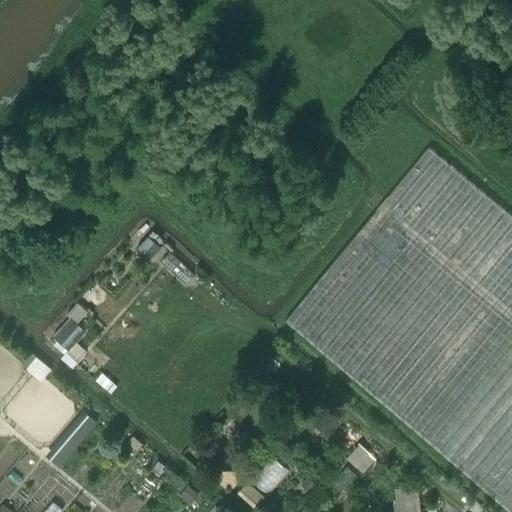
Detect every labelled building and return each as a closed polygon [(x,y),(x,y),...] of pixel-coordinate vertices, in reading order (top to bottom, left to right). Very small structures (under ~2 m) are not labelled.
[(511,511),(511,215),(428,146),(285,319),(511,511)] [(139,245),(137,246),(137,247),(139,248),(139,249),(141,251),(142,252),(142,253),(143,253),(143,254),(144,254),(147,257),(148,258),(149,258),(150,258),(152,256),(153,254),(156,251),(157,250),(157,249),(158,249),(159,248),(159,247),(159,246),(158,244),(158,243),(160,240),(160,238),(160,237),(158,236),(156,234),(154,232),(152,231),(151,232),(147,235),(147,236),(146,236),(144,238),(144,239),(143,239),(143,240),(140,243),(139,244),(139,245)] [(54,334),(53,335),(53,337),(54,338),(56,340),(56,341),(57,342),(56,343),(56,344),(57,346),(57,347),(58,347),(58,348),(63,352),(63,354),(61,356),(61,358),(62,359),(63,360),(65,361),(66,363),(67,363),(69,365),(70,365),(70,366),(71,366),(72,366),(73,366),(74,364),(75,363),(76,363),(78,360),(79,360),(79,359),(81,358),(81,356),(83,355),(83,354),(85,352),(85,351),(85,350),(85,349),(84,348),(83,348),(82,346),(81,346),(81,345),(80,345),(79,344),(78,344),(76,341),(77,340),(78,339),(78,338),(84,333),(84,331),(84,329),(81,326),(79,325),(77,323),(77,321),(79,320),(79,319),(81,316),(85,312),(85,311),(85,309),(78,303),(76,303),(75,304),(72,307),(68,311),(68,312),(67,312),(67,313),(67,315),(68,316),(68,317),(68,318),(66,320),(66,321),(63,323),(63,324),(62,324),(62,325),(60,327),(59,328),(56,331),(56,332),(54,334)] [(101,372),(95,380),(110,392),(116,385),(101,372)] [(132,436),(126,442),(134,449),(140,443),(132,436)] [(359,443),(345,457),(362,472),(375,457),(359,443)] [(203,450),(195,460),(210,472),(218,462),(203,450)] [(254,480),(271,493),(290,467),(273,454),(254,480)] [(307,476),(300,484),(308,491),(315,483),(307,476)] [(246,481),(237,492),(253,506),(263,495),(246,481)] [(419,511),(416,484),(394,487),(397,511),(419,511)] [(187,485),(180,495),(191,503),(198,493),(187,485)] [(52,502),(43,511),(57,511),(60,509),(52,502)] [(13,511),(2,503),(0,506),(0,511),(13,511)]
